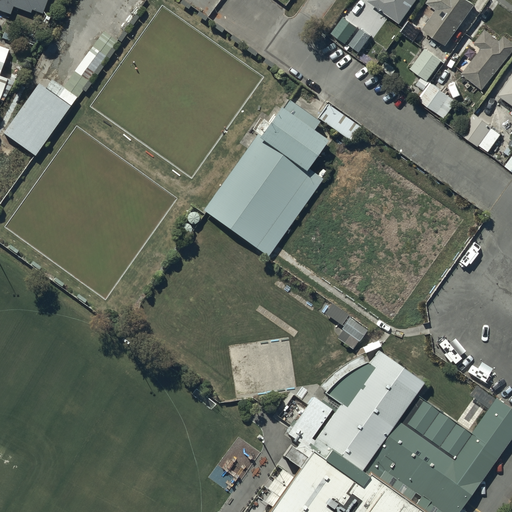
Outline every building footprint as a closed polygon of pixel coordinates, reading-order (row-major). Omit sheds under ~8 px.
[(0,0),(0,10),(10,15),(13,7),(31,13),(32,10),(42,13),(47,0),(0,0)] [(140,0),(119,0),(108,17),(122,27),(140,0)] [(415,0),(370,0),(370,1),(399,22),(415,0)] [(475,5),(468,0),(429,0),(427,3),(438,10),(424,29),(446,45),(475,5)] [(358,28),(344,18),(332,33),(346,43),(358,28)] [(121,43),(127,35),(114,26),(116,24),(110,19),(105,26),(111,30),(109,33),(121,43)] [(372,36),(362,29),(350,45),(360,52),(372,36)] [(511,52),(511,41),(505,36),(501,41),(486,29),(474,43),(482,49),(463,73),(482,89),(511,52)] [(9,49),(0,46),(0,99),(2,100),(10,79),(0,75),(0,74),(3,66),(9,68),(11,62),(5,60),(9,49)] [(442,61),(426,49),(412,68),(428,81),(442,61)] [(429,83),(422,78),(417,85),(424,90),(429,83)] [(511,78),(500,95),(511,103),(511,78)] [(456,102),(432,84),(420,100),(444,118),(456,102)] [(32,155),(68,109),(39,86),(3,133),(21,147),(32,155)] [(318,126),(289,105),(273,128),(263,121),(254,133),(259,137),(205,212),(267,257),(322,182),(308,172),(327,146),(312,135),(318,126)] [(360,131),(328,107),(319,120),(350,143),(360,131)] [(501,135),(474,116),(461,133),(489,153),(501,135)] [(298,460),(266,505),(275,511),(460,511),(511,436),(511,408),(495,397),(471,432),(413,392),(423,379),(381,347),(372,361),(366,357),(351,365),(341,372),(334,378),(325,387),(343,399),(337,408),(314,393),(289,424),(286,429),(299,438),(296,443),(290,439),(282,449),(298,460)]
